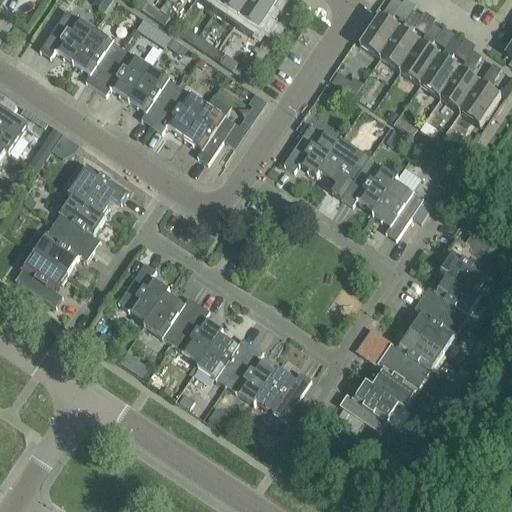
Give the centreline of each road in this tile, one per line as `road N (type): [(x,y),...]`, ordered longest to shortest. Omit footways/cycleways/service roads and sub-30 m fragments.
road 1 (residential): [(139,237),(336,364)]
road 2 (tertiary): [(258,511),(84,392)]
road 3 (residential): [(0,74),(171,188)]
road 4 (residential): [(240,176),(353,13)]
road 5 (residential): [(394,276),(240,176)]
road 6 (residential): [(7,505),(84,392)]
